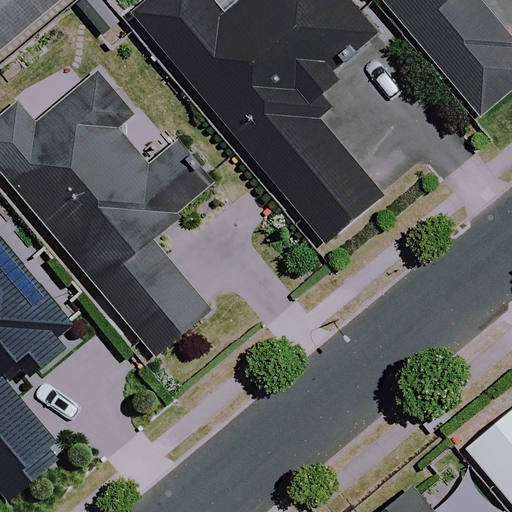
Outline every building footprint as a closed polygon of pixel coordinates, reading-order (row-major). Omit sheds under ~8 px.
[(0,0),(0,52),(62,0),(0,0)] [(373,38),(341,0),(249,0),(223,21),(205,0),(172,0),(145,22),(327,242),(380,198),(306,108),(345,76),(338,68),(373,38)] [(385,0),(483,117),(511,93),(511,45),(474,0),(385,0)] [(140,126),(100,76),(0,157),(0,160),(158,355),(210,313),(152,242),(216,189),(177,142),(146,167),(124,139),(140,126)] [(65,321),(0,243),(0,488),(9,499),(61,456),(10,394),(66,348),(65,321)] [(511,412),(467,449),(511,503),(511,412)] [(431,511),(410,487),(380,511),(431,511)]
